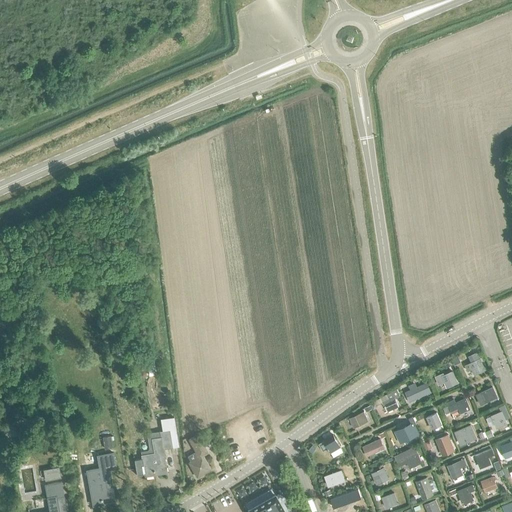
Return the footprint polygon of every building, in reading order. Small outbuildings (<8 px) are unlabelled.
[(118,349),(113,352),(117,359),(122,357),(118,349)] [(458,356),(452,358),(455,364),(461,362),(458,356)] [(151,358),(142,359),(143,366),(152,365),(151,358)] [(469,364),(465,366),(468,371),(472,369),(474,375),(485,370),(479,359),(469,364)] [(443,373),(435,377),(439,385),(444,383),(446,388),(456,383),(457,383),(456,379),(452,372),(444,375),(443,373)] [(423,375),(416,378),(418,383),(425,380),(423,375)] [(411,382),(405,385),(408,391),(405,393),(409,401),(430,391),(426,383),(414,389),(411,382)] [(481,392),(476,394),(480,404),(485,402),(496,397),(492,387),(481,392)] [(394,397),(399,395),(396,389),(391,391),(391,392),(386,394),(387,395),(389,400),(383,402),(387,411),(398,406),(394,397)] [(451,411),(451,412),(459,409),(461,414),(470,410),(465,399),(454,404),(452,400),(447,403),(448,405),(449,406),(451,411)] [(501,412),(491,416),(496,427),(506,423),(504,419),(509,417),(504,404),(499,407),(501,412)] [(349,418),(354,427),(368,421),(364,411),(349,418)] [(426,416),(431,428),(441,423),(436,412),(426,416)] [(412,416),(408,418),(412,426),(416,424),(412,416)] [(397,430),(401,438),(402,441),(414,436),(413,433),(411,429),(411,430),(408,425),(397,430)] [(456,431),(455,432),(456,433),(460,444),(465,441),(475,437),(470,425),(460,429),(456,431)] [(491,429),(485,432),(487,438),(494,435),(491,429)] [(142,458),(135,459),(137,474),(144,473),(144,476),(154,474),(153,467),(165,465),(163,449),(172,447),(169,430),(159,431),(160,437),(151,439),(154,453),(141,455),(142,458)] [(202,456),(208,453),(198,434),(189,439),(196,453),(188,457),(190,462),(189,463),(191,468),(194,466),(197,473),(202,470),(204,473),(210,470),(202,456)] [(435,439),(441,454),(454,450),(447,434),(435,439)] [(110,435),(103,437),(105,448),(112,447),(110,435)] [(324,441),(319,444),(323,451),(328,448),(327,449),(328,451),(329,450),(330,452),(340,447),(333,435),(324,441)] [(362,446),(366,455),(383,448),(379,438),(362,446)] [(429,439),(423,441),(426,450),(432,447),(429,439)] [(505,448),(507,454),(511,452),(511,441),(504,444),(500,445),(502,449),(505,448)] [(394,455),(398,465),(406,461),(409,467),(420,462),(413,446),(394,455)] [(489,463),(488,457),(494,455),(491,448),(485,450),(475,454),(480,466),(489,463)] [(99,468),(86,471),(89,485),(93,505),(102,503),(101,496),(113,494),(109,476),(108,467),(115,466),(113,453),(97,456),(99,468)] [(447,466),(452,478),(462,474),(460,467),(466,465),(464,459),(458,462),(447,466)] [(43,470),(45,480),(60,477),(59,467),(43,470)] [(371,472),(376,482),(387,477),(383,467),(371,472)] [(324,477),(328,486),(344,481),(341,471),(324,477)] [(432,494),(426,477),(416,481),(422,498),(432,494)] [(482,482),(486,492),(497,487),(493,477),(482,482)] [(49,511),(47,511),(58,511),(56,497),(63,496),(61,482),(49,484),(44,485),(47,497),(49,511)] [(468,487),(458,491),(463,503),(473,499),(470,492),(475,490),(473,485),(468,487)] [(357,489),(331,499),(334,508),(361,498),(357,489)] [(382,497),(386,507),(397,503),(394,492),(382,497)] [(284,511),(275,494),(247,510),(248,511),(284,511)] [(424,504),(427,511),(439,511),(435,500),(424,504)] [(511,511),(511,502),(511,503),(502,507),(503,511),(511,511)]
